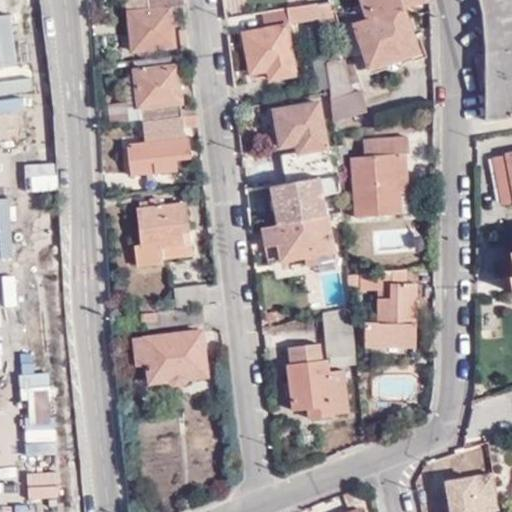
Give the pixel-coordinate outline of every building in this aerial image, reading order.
[(125,0),(128,18),(135,17),(137,33),(130,34),(131,51),(175,48),(170,10),(174,9),(172,0),(125,0)] [(343,25),(340,12),(332,10),(330,0),(317,3),(322,28),(343,25)] [(404,7),(429,0),(367,0),(369,9),(364,9),(355,8),(353,14),(372,18),(404,7)] [(369,9),(367,0),(361,0),(364,9),(369,9)] [(511,0),(480,0),(485,19),(487,52),(476,55),(483,92),(486,92),(486,121),(511,118),(511,0)] [(316,53),(326,52),(322,28),(317,3),(287,8),(289,22),(311,19),(316,53)] [(419,52),(408,19),(404,7),(372,18),(354,24),(368,68),(419,52)] [(135,17),(128,18),(130,34),(137,33),(135,17)] [(252,72),(269,70),(275,69),(277,79),(296,75),(287,25),(245,33),(252,72)] [(181,62),(189,61),(186,36),(179,37),(181,62)] [(331,92),(334,120),(368,111),(363,90),(353,92),(346,60),(328,63),(331,92)] [(134,68),(141,121),(182,117),(175,63),(134,68)] [(275,69),(269,70),(270,80),(277,79),(275,69)] [(339,170),(337,146),(328,146),(319,103),(275,110),(287,183),(339,175),(339,170)] [(108,106),(109,122),(136,121),(135,104),(108,106)] [(184,127),(198,126),(197,116),(182,117),(182,118),(143,123),(145,144),(128,146),(133,176),(176,170),(175,159),(192,157),(190,138),(185,138),(184,127)] [(355,218),(402,215),(400,191),(398,155),(407,154),(410,154),(409,136),(364,139),(365,157),(351,158),(355,218)] [(347,145),(337,146),(339,170),(347,169),(346,158),(348,158),(347,145)] [(410,190),(407,154),(398,155),(400,191),(410,190)] [(511,204),(511,179),(507,155),(496,158),(494,161),(501,203),(509,205),(511,204)] [(269,186),(276,224),(327,216),(324,189),(335,188),(337,203),(342,202),(339,175),(287,183),(269,186)] [(400,191),(402,215),(416,214),(416,190),(410,190),(400,191)] [(159,247),(183,245),(182,231),(189,231),(186,203),(162,206),(161,199),(150,199),(150,201),(151,207),(141,208),(138,208),(142,244),(134,245),(136,265),(161,263),(160,257),(159,247)] [(276,224),(262,226),(266,246),(280,245),(283,259),(304,256),(306,264),(318,262),(317,254),(333,251),(327,216),(276,224)] [(191,254),(190,244),(183,245),(159,247),(160,257),(191,254)] [(280,245),(266,246),(269,262),(283,259),(280,245)] [(406,285),(406,270),(363,273),(363,289),(379,289),(379,322),(367,322),(367,347),(415,347),(416,285),(406,285)] [(201,306),(208,305),(205,287),(175,290),(177,309),(201,306)] [(139,304),(141,313),(157,312),(155,302),(139,304)] [(141,313),(135,314),(137,330),(203,321),(201,306),(177,309),(157,312),(141,313)] [(349,308),(324,313),(329,357),(355,354),(349,308)] [(206,377),(201,331),(135,339),(137,364),(147,363),(150,384),(206,377)] [(342,369),(327,371),(326,359),(319,360),(318,343),(290,346),(291,363),(286,364),(291,408),(307,406),(309,417),(330,415),(331,412),(346,411),(342,369)] [(448,511),(497,511),(494,476),(445,480),(448,511)]
